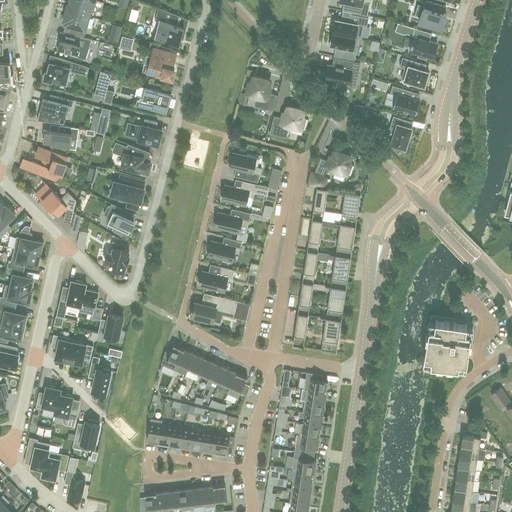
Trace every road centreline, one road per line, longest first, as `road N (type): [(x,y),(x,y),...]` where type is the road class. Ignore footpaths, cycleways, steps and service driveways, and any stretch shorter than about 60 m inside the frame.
road 1 (residential): [(67,247),(116,294),(131,295),(204,0)]
road 2 (residential): [(246,355),(179,323),(226,135),(291,151)]
road 3 (unclassified): [(416,195),(445,161),(452,84),(477,0)]
road 4 (residential): [(291,151),(246,355)]
road 5 (residential): [(271,357),(305,154)]
road 6 (residential): [(432,511),(452,397),(469,376),(511,350)]
road 7 (unclassified): [(358,369),(381,236),(416,195)]
road 8 (residential): [(416,195),(293,72)]
road 9 (unclassified): [(338,511),(358,369)]
road 10 (residential): [(503,291),(416,195)]
